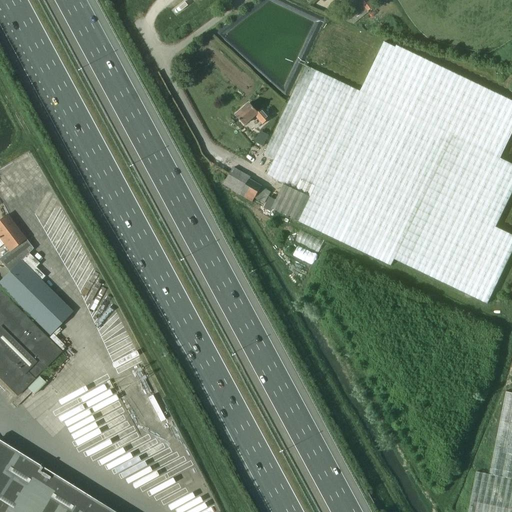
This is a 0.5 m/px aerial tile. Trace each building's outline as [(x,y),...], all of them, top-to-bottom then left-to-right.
[(362,0),(360,2),(367,12),(375,6),(370,0),(362,0)] [(350,10),(356,18),(363,13),(356,5),(350,10)] [(299,222),(352,247),(391,266),(394,259),(488,304),(511,253),(511,235),(496,227),(511,193),(511,164),(500,159),(511,133),(511,100),(397,46),(396,48),(384,42),(360,92),(306,66),(264,155),(274,160),(267,175),(284,184),(276,200),(269,197),(264,208),(271,212),(272,209),(299,222)] [(245,125),(255,116),(263,125),(271,117),(263,108),(258,112),(250,103),(236,115),(245,125)] [(253,203),(255,199),(255,198),(264,203),(271,192),(262,187),(263,186),(250,179),(251,177),(234,167),(223,185),(253,203)] [(0,220),(0,236),(0,237),(11,251),(0,258),(0,262),(10,272),(0,281),(0,286),(50,336),(73,312),(21,261),(33,249),(15,224),(5,217),(0,220)] [(43,370),(62,352),(0,290),(0,378),(18,396),(35,379),(34,378),(43,370)] [(104,336),(123,319),(119,315),(101,332),(104,336)] [(88,361),(97,384),(103,382),(108,394),(112,392),(100,357),(88,361)] [(511,511),(511,393),(506,392),(489,475),(478,473),(469,511),(511,511)] [(191,469),(175,432),(147,444),(163,481),(191,469)] [(0,511),(110,511),(0,443),(0,511)] [(150,496),(175,484),(172,480),(148,491),(150,496)]
